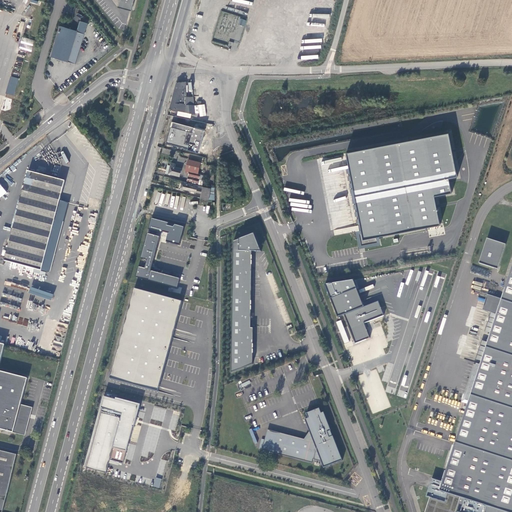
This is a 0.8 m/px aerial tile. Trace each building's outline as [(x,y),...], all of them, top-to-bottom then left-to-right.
[(134,0),(119,0),(117,7),(131,11),(134,0)] [(59,27),(50,57),(74,65),(83,35),(59,27)] [(220,42),(229,44),(229,41),(224,40),(225,35),(221,34),(220,42)] [(22,37),(19,49),(32,52),(35,40),(22,37)] [(10,76),(5,93),(14,96),(19,78),(10,76)] [(186,82),(176,83),(169,111),(174,112),(177,113),(194,117),(192,99),(185,98),(186,82)] [(166,145),(199,153),(204,130),(171,122),(166,145)] [(448,133),(344,152),(362,243),(441,227),(435,198),(453,195),(450,180),(459,178),(448,133)] [(188,160),(185,169),(197,173),(199,163),(188,160)] [(166,165),(164,174),(178,177),(181,169),(175,168),(176,165),(170,163),(170,166),(166,165)] [(197,173),(185,169),(184,172),(188,174),(186,181),(197,184),(200,174),(200,173),(197,173)] [(4,261),(40,271),(63,183),(27,173),(4,261)] [(206,188),(201,187),(183,183),(182,189),(200,194),(199,198),(207,199),(208,200),(206,188)] [(160,237),(147,234),(135,279),(178,290),(179,286),(180,280),(150,272),(160,237)] [(261,253),(254,235),(233,243),(231,373),(252,365),(253,329),(250,329),(251,252),(261,253)] [(506,245),(487,238),(479,263),(498,270),(506,245)] [(511,511),(511,267),(443,483),(431,479),(426,496),(431,498),(427,511),(511,511)] [(31,287),(29,293),(51,300),(53,294),(31,287)] [(179,299),(132,287),(108,376),(155,389),(179,299)] [(331,299),(338,317),(364,307),(357,289),(331,299)] [(344,315),(355,344),(370,338),(364,324),(384,316),(379,301),(364,307),(344,315)] [(347,339),(346,331),(347,330),(345,320),(338,321),(341,340),(347,339)] [(0,429),(13,433),(20,405),(27,379),(0,371),(0,363),(5,345),(0,344),(0,429)] [(107,401),(88,467),(125,477),(144,411),(107,401)] [(20,405),(13,433),(24,436),(31,408),(20,405)] [(306,413),(308,418),(321,413),(319,408),(306,413)] [(305,420),(309,431),(311,434),(307,440),(304,439),(280,433),(278,438),(272,436),(271,441),(265,439),(262,450),(312,463),(313,459),(321,461),(324,468),(343,460),(333,436),(329,437),(329,436),(331,435),(330,433),(328,434),(328,432),(331,431),(324,412),(321,413),(308,418),(305,420)] [(268,430),(265,439),(271,441),(272,436),(278,438),(280,433),(268,430)] [(17,455),(0,450),(0,511),(2,511),(6,498),(9,486),(10,484),(17,455)] [(159,488),(161,479),(155,477),(153,486),(159,488)]
